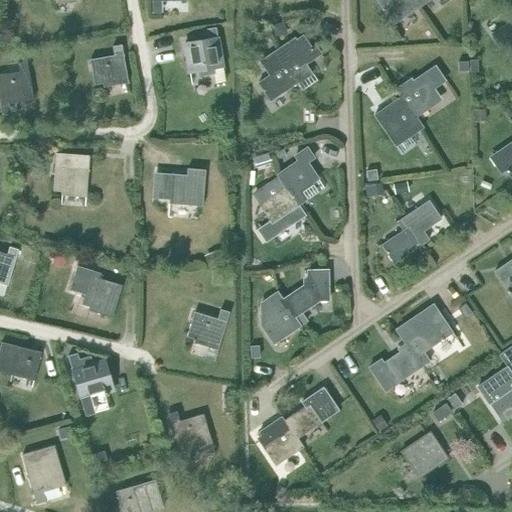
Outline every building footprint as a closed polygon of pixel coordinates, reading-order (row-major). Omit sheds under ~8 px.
[(376,0),(393,24),(419,7),(414,0),(376,0)] [(298,9),(287,12),(289,21),(300,18),(298,9)] [(509,23),(493,35),(500,45),(502,43),(506,49),(506,51),(507,50),(511,57),(511,15),(507,19),(509,23)] [(284,23),(273,25),(275,37),(282,35),(285,30),(284,23)] [(269,27),(260,30),(262,39),(271,36),(269,27)] [(219,39),(217,40),(215,28),(207,29),(209,41),(185,45),(189,70),(198,69),(199,76),(215,74),(214,70),(224,68),(219,39)] [(294,37),(273,52),(296,85),(313,74),(307,65),(322,54),(315,44),(310,47),(303,35),(296,40),(294,37)] [(113,56),(89,59),(93,85),(103,84),(104,87),(128,84),(122,45),(112,46),(113,56)] [(296,85),(273,52),(259,62),(269,77),(258,84),(270,102),(296,85)] [(469,60),(469,72),(477,72),(477,60),(469,60)] [(20,73),(0,76),(0,96),(1,103),(8,102),(9,105),(34,100),(27,62),(18,64),(20,73)] [(458,62),(458,71),(468,71),(468,62),(458,62)] [(400,98),(412,116),(438,98),(431,89),(443,81),(434,67),(422,76),(422,77),(413,83),(410,80),(395,90),(400,98)] [(421,128),(412,116),(400,98),(375,115),(396,146),(421,128)] [(473,111),(474,123),(486,121),(485,109),(473,111)] [(223,126),(223,136),(233,136),(233,126),(223,126)] [(511,141),(489,157),(501,174),(505,171),(511,181),(511,141)] [(292,198),(297,207),(305,202),(299,193),(317,182),(306,165),(313,161),(307,151),(295,158),(298,163),(277,177),(280,180),(292,198)] [(57,154),(55,191),(65,192),(65,190),(78,190),(77,198),(87,199),(89,170),(77,169),(78,156),(57,154)] [(154,181),(152,198),(169,200),(169,203),(202,206),(205,170),(187,169),(187,176),(161,174),(161,178),(158,181),(154,181)] [(280,180),(254,197),(271,224),(258,233),(265,243),(304,217),(297,207),(292,198),(280,180)] [(406,182),(392,184),(394,195),(408,192),(406,182)] [(406,230),(419,249),(427,244),(420,235),(438,223),(425,205),(401,222),(406,230)] [(419,249),(406,230),(380,248),(393,267),(419,249)] [(0,253),(0,283),(9,286),(19,251),(10,248),(8,256),(0,253)] [(222,264),(216,250),(204,256),(210,269),(222,264)] [(511,259),(509,261),(493,272),(511,299),(511,259)] [(101,273),(76,266),(69,290),(84,295),(82,304),(106,312),(104,315),(112,318),(122,285),(99,279),(101,273)] [(283,300),(280,302),(298,328),(300,327),(307,322),(301,313),(319,302),(319,301),(328,301),(328,271),(311,271),(311,276),(308,276),(309,277),(307,279),(306,283),(306,284),(303,287),(283,300)] [(213,283),(231,283),(231,274),(213,274),(213,283)] [(300,327),(298,328),(280,302),(283,300),(277,291),(260,303),(260,326),(274,346),(300,327)] [(432,306),(395,331),(402,340),(404,344),(421,368),(429,362),(423,353),(451,334),(432,306)] [(195,343),(218,350),(230,313),(221,310),(218,320),(195,313),(188,336),(196,339),(195,343)] [(0,352),(0,372),(33,382),(42,353),(3,342),(0,352)] [(421,368),(404,344),(397,349),(399,352),(383,363),(381,359),(368,367),(385,392),(421,368)] [(258,346),(250,347),(250,358),(259,357),(258,346)] [(511,349),(501,356),(501,357),(507,366),(511,373),(511,349)] [(79,354),(69,356),(81,399),(114,390),(106,361),(94,364),(92,357),(81,360),(79,354)] [(511,373),(507,366),(477,386),(483,395),(489,404),(492,402),(502,418),(499,420),(500,421),(511,413),(511,373)] [(284,425),(295,443),(321,426),(319,423),(336,412),(324,393),(324,391),(303,405),(302,405),(305,411),(284,425)] [(225,393),(225,404),(233,404),(233,393),(225,393)] [(445,403),(431,413),(437,422),(452,412),(445,403)] [(179,413),(169,417),(180,450),(187,447),(189,451),(213,443),(203,415),(182,422),(179,413)] [(371,421),(379,432),(387,427),(379,415),(371,421)] [(302,452),(295,443),(284,425),(281,420),(280,420),(280,421),(260,434),(259,433),(258,434),(261,438),(256,441),(275,469),(302,452)] [(59,441),(70,438),(68,429),(56,432),(59,441)] [(430,435),(400,455),(417,481),(434,470),(432,468),(445,460),(447,461),(430,435)] [(66,487),(59,459),(55,446),(22,455),(36,504),(45,502),(41,486),(55,482),(56,489),(66,487)] [(156,481),(116,493),(122,511),(154,511),(164,509),(156,481)] [(277,485),(273,495),(281,498),(285,488),(277,485)]
